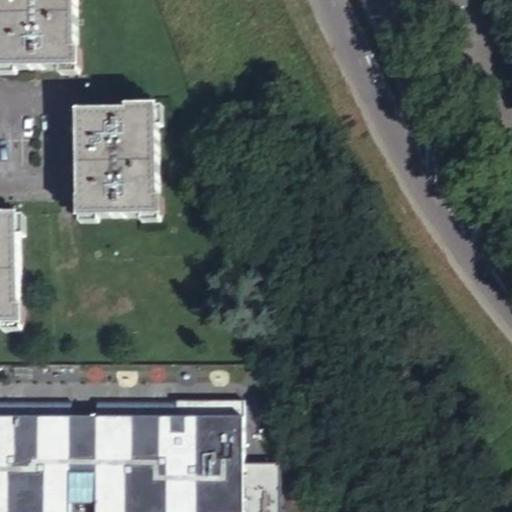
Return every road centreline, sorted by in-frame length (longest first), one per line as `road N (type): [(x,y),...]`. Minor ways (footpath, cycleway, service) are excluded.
road 1 (tertiary): [(332,0),(374,96),(434,159)]
road 2 (tertiary): [(434,159),(421,88),(384,0)]
road 3 (tertiary): [(434,159),(511,284)]
